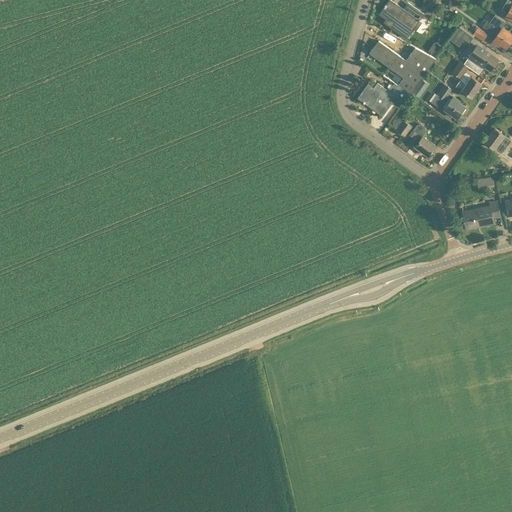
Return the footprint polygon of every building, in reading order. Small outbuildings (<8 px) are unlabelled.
[(408,12),(391,0),(389,0),(380,13),(389,20),(387,24),(407,38),(419,20),(424,13),(413,5),(408,12)] [(428,0),(426,10),(432,12),(434,0),(428,0)] [(511,1),(509,0),(506,0),(503,6),(502,9),(502,11),(502,13),(503,15),(511,19),(511,1)] [(492,41),(499,45),(501,43),(507,47),(511,39),(511,33),(503,27),(506,22),(495,14),(489,22),(494,25),(490,31),(496,36),(492,41)] [(468,29),(483,40),(488,34),(478,27),(476,29),(471,25),(468,29)] [(474,37),(459,26),(449,39),(459,47),(459,46),(465,38),(469,42),(471,40),(474,37)] [(406,59),(379,40),(370,52),(404,76),(398,84),(409,92),(410,93),(424,73),(425,74),(436,58),(416,47),(406,59)] [(428,50),(435,55),(441,46),(434,42),(428,50)] [(479,74),(483,67),(484,66),(491,70),(499,59),(478,43),(474,49),(474,48),(468,57),(464,63),(479,74)] [(460,60),(451,72),(461,78),(469,66),(464,63),(460,60)] [(450,82),(472,97),(482,83),(472,76),(466,84),(459,80),(454,77),(450,82)] [(388,91),(387,89),(377,82),(373,88),(368,84),(358,97),(364,101),(363,102),(364,103),(365,102),(383,115),(392,102),(399,107),(409,92),(398,84),(395,82),(388,91)] [(443,107),(457,118),(466,106),(459,102),(460,101),(448,92),(451,88),(445,84),(442,88),(432,102),(441,109),(443,107)] [(412,92),(419,97),(424,90),(417,85),(412,92)] [(393,126),(393,127),(397,129),(397,130),(405,135),(412,126),(399,117),(393,126)] [(423,136),(426,130),(425,126),(422,123),(417,124),(409,134),(419,141),(415,146),(429,156),(437,145),(423,135),(423,136)] [(505,134),(495,127),(485,141),(495,148),(500,152),(502,151),(511,139),(505,135),(505,134)] [(493,218),(501,216),(498,200),(489,202),(490,205),(463,211),(466,229),(494,223),(493,218)]
